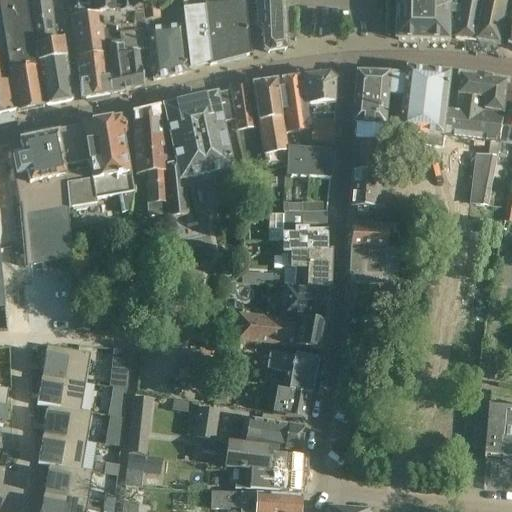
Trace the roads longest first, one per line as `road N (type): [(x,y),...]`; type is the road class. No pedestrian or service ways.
road 1 (residential): [(346,55),(341,244),(318,462),(327,487)]
road 2 (residential): [(327,487),(504,511)]
road 3 (residential): [(370,56),(511,66)]
